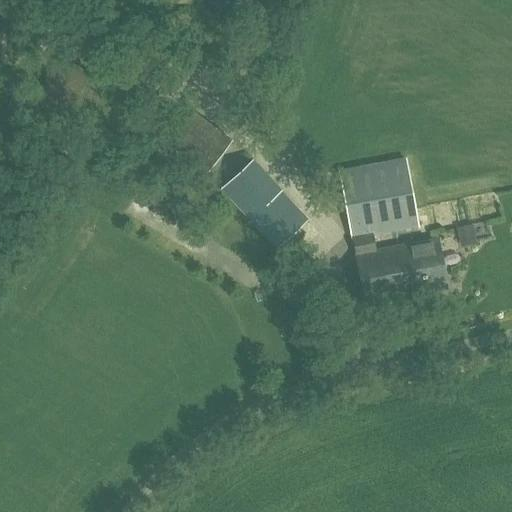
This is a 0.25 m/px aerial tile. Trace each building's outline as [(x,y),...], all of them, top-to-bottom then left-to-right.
[(207,0),(224,28),(269,0),(207,0)] [(89,72),(60,57),(31,112),(59,127),(89,72)] [(197,186),(205,177),(205,176),(224,151),(232,140),(193,111),(186,121),(169,108),(160,121),(148,112),(129,138),(197,186)] [(352,238),(372,235),(418,226),(406,159),(338,172),(351,239),(352,238)] [(222,188),(277,248),(288,238),(261,209),(281,191),(252,160),(222,188)] [(473,221),(459,225),(463,242),(477,239),(473,221)] [(372,235),(352,238),(364,303),(447,287),(438,240),(375,252),(372,235)]
